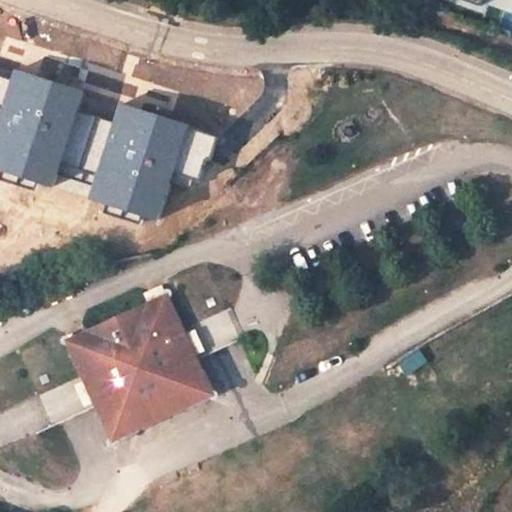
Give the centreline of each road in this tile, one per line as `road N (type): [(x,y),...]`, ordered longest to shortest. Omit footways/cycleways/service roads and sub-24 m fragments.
road 1 (unknown): [(511,163),(465,161),(291,234),(190,250),(0,340)]
road 2 (unclassified): [(511,107),(437,77),(333,56),(217,53),(24,0)]
